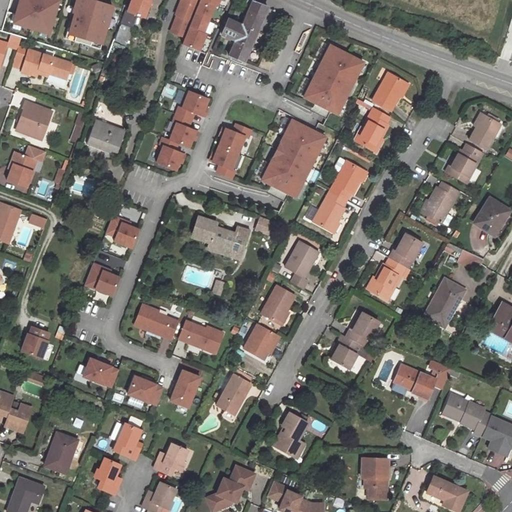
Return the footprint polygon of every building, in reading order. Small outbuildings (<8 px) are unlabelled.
[(58,2),(52,0),(19,0),(13,24),(49,34),(58,2)] [(112,8),(85,0),(76,0),(70,21),(72,22),(70,30),(67,29),(65,39),(100,49),(112,8)] [(131,0),(127,11),(136,14),(143,17),(149,0),(131,0)] [(180,0),(175,13),(177,15),(190,20),(193,13),(198,0),(180,0)] [(201,0),(198,0),(193,13),(208,19),(214,5),(201,0)] [(235,40),(228,55),(243,62),(253,38),(267,7),(249,0),(247,0),(245,5),(249,7),(241,25),(227,19),(221,34),(235,40)] [(124,10),(119,24),(120,24),(130,28),(136,14),(127,11),(124,10)] [(187,26),(203,33),(208,19),(193,13),(190,20),(187,26)] [(190,20),(177,15),(175,21),(187,26),(190,20)] [(173,26),(185,32),(187,26),(175,21),(173,26)] [(130,28),(120,24),(114,41),(124,45),(130,28)] [(183,37),(185,32),(173,26),(171,31),(183,37)] [(185,32),(183,37),(184,37),(181,44),(198,51),(205,34),(203,33),(187,26),(185,32)] [(18,47),(21,37),(9,34),(6,44),(6,45),(17,49),(18,47)] [(362,62),(329,45),(321,61),(324,62),(314,82),(311,80),(303,97),(314,103),(336,114),(345,97),(342,96),(352,76),(354,78),(362,62)] [(71,63),(18,47),(17,49),(15,53),(25,56),(20,69),(19,72),(35,77),(36,73),(37,72),(40,73),(41,70),(47,72),(47,73),(58,76),(60,71),(67,73),(71,63)] [(25,56),(15,53),(11,66),(20,69),(25,56)] [(398,96),(405,83),(388,73),(372,101),(390,111),(398,96)] [(49,75),(47,80),(58,84),(60,79),(49,75)] [(407,84),(405,83),(398,96),(400,97),(407,84)] [(207,99),(188,91),(181,107),(178,106),(172,122),(175,123),(168,139),(177,143),(188,147),(191,139),(194,131),(195,131),(187,128),(193,113),(201,116),(201,115),(204,108),(207,99)] [(41,140),(51,112),(24,102),(21,109),(23,110),(15,130),(41,140)] [(389,117),(373,108),(355,140),(373,151),(380,138),(387,125),(385,123),(389,117)] [(75,125),(81,127),(86,114),(80,112),(75,125)] [(475,127),(482,115),(479,113),(473,125),(475,127)] [(499,125),(482,115),(475,127),(469,140),(486,149),(499,125)] [(115,155),(124,131),(95,120),(85,143),(115,155)] [(307,128),(291,120),(283,136),(285,137),(277,152),(276,151),(261,180),(294,197),(303,180),(301,179),(315,152),(317,153),(325,137),(307,128)] [(232,132),(244,136),(247,138),(250,130),(235,124),(232,132)] [(69,140),(75,142),(81,127),(75,125),(69,140)] [(232,132),(224,129),(221,136),(220,140),(215,153),(214,154),(211,161),(211,162),(219,165),(231,169),(244,136),(232,132)] [(177,143),(168,139),(161,137),(158,145),(162,146),(155,162),(175,170),(178,162),(181,154),(182,153),(174,151),(177,143)] [(380,138),(373,151),(375,152),(383,140),(380,138)] [(482,153),(466,144),(462,151),(460,150),(452,163),(447,173),(465,183),(482,153)] [(44,152),(28,146),(24,155),(14,151),(10,163),(12,164),(10,170),(7,181),(26,188),(32,171),(29,170),(34,159),(36,160),(40,161),(44,152)] [(346,161),(329,191),(345,200),(349,193),(351,195),(359,181),(364,171),(346,161)] [(234,171),(231,169),(219,165),(215,172),(231,178),(234,171)] [(53,182),(59,185),(64,171),(58,169),(53,182)] [(458,191),(442,182),(438,189),(436,187),(429,201),(422,213),(440,223),(458,191)] [(345,200),(329,191),(319,210),(312,206),(305,218),(330,232),(336,221),(343,208),(341,207),(345,200)] [(498,219),(502,221),(509,211),(489,198),(473,223),(490,233),(498,219)] [(422,213),(429,201),(426,199),(420,211),(422,213)] [(20,209),(0,202),(0,240),(7,243),(20,209)] [(43,228),(46,219),(30,213),(27,222),(43,228)] [(129,226),(120,223),(121,220),(112,216),(105,233),(114,237),(112,241),(131,248),(135,239),(138,230),(129,226)] [(240,245),(243,246),(248,231),(236,227),(234,234),(214,227),(215,223),(197,217),(191,236),(209,242),(206,249),(235,258),(240,245)] [(276,224),(260,218),(255,230),(272,236),(276,224)] [(493,235),(502,221),(498,219),(490,233),(493,235)] [(336,221),(330,232),(333,233),(338,222),(336,221)] [(403,233),(393,250),(396,252),(406,235),(403,233)] [(393,250),(389,258),(407,269),(421,244),(406,235),(396,252),(393,250)] [(284,267),(295,274),(303,278),(310,266),(308,264),(315,251),(299,241),(284,267)] [(462,249),(457,263),(476,270),(482,259),(462,249)] [(308,264),(310,266),(317,252),(315,251),(308,264)] [(407,269),(389,258),(385,266),(383,264),(375,278),(368,290),(386,301),(401,275),(405,278),(409,270),(407,269)] [(103,268),(92,264),(84,285),(112,296),(119,278),(109,274),(101,271),(103,268)] [(295,274),(291,282),(302,288),(307,280),(303,278),(295,274)] [(368,290),(375,278),(373,277),(366,289),(368,290)] [(464,290),(444,279),(436,294),(439,296),(427,318),(444,327),(464,290)] [(218,295),(222,283),(216,281),(212,292),(218,295)] [(260,313),(278,323),(285,311),(294,296),(276,286),(260,313)] [(511,342),(511,313),(508,312),(510,308),(501,303),(493,317),(500,321),(494,332),(511,342)] [(158,311),(142,305),(133,325),(170,340),(177,322),(157,313),(158,311)] [(285,311),(278,323),(281,325),(288,313),(285,311)] [(360,311),(350,328),(353,329),(363,312),(360,311)] [(350,328),(345,337),(361,345),(364,347),(378,321),(363,312),(353,329),(350,328)] [(493,317),(487,328),(494,332),(500,321),(493,317)] [(205,328),(185,320),(177,338),(214,353),(223,332),(206,326),(205,328)] [(276,334),(257,323),(243,348),(262,359),(266,352),(276,334)] [(48,334),(30,328),(28,335),(26,335),(20,352),(41,359),(46,342),(45,341),(48,334)] [(280,336),(276,334),(266,352),(270,354),(280,336)] [(361,345),(345,337),(342,335),(337,343),(339,345),(331,360),(348,369),(359,348),(361,345)] [(339,345),(337,343),(328,358),(331,360),(339,345)] [(373,352),(364,347),(361,345),(359,348),(371,355),(373,352)] [(104,365),(90,359),(83,377),(110,388),(117,370),(104,365)] [(450,368),(432,360),(429,367),(434,369),(440,372),(439,375),(446,378),(447,373),(450,368)] [(431,377),(400,364),(392,381),(412,389),(410,392),(426,398),(432,384),(434,379),(431,377)] [(450,368),(447,373),(455,376),(458,371),(450,368)] [(440,372),(434,369),(431,377),(434,379),(432,384),(441,388),(446,378),(439,375),(440,372)] [(200,378),(182,371),(178,381),(170,400),(188,407),(200,378)] [(249,384),(232,375),(214,406),(223,411),(232,416),(240,400),(249,384)] [(151,384),(134,377),(128,394),(154,405),(161,388),(151,384)] [(412,389),(392,381),(391,384),(410,392),(412,389)] [(21,432),(30,408),(20,405),(17,412),(8,409),(12,397),(0,392),(0,416),(1,414),(7,416),(4,425),(21,432)] [(482,434),(489,416),(490,415),(482,412),(484,409),(450,395),(443,410),(462,418),(460,421),(460,423),(475,429),(473,433),(481,437),(482,434)] [(243,401),(240,400),(232,416),(223,411),(220,417),(230,423),(243,401)] [(442,413),(460,421),(462,418),(443,410),(442,413)] [(282,426),(283,427),(286,428),(280,440),(277,438),(273,446),(292,456),(295,449),(299,451),(304,444),(297,440),(307,423),(289,413),(282,426)] [(511,442),(511,426),(489,416),(482,434),(491,438),(487,448),(506,456),(511,442)] [(113,450),(129,458),(134,460),(136,455),(137,453),(138,451),(136,447),(133,446),(135,442),(140,430),(124,423),(113,450)] [(286,428),(283,427),(277,438),(280,440),(286,428)] [(59,434),(55,433),(49,450),(52,451),(59,434)] [(71,456),(76,442),(76,441),(59,434),(52,451),(49,450),(44,466),(65,473),(71,456)] [(82,444),(76,442),(71,456),(77,458),(82,444)] [(157,458),(156,461),(154,465),(153,468),(169,476),(172,468),(177,469),(186,450),(171,444),(166,455),(164,459),(161,457),(157,458)] [(108,492),(113,495),(116,489),(117,486),(115,482),(113,480),(114,476),(119,465),(103,458),(95,478),(100,480),(97,488),(108,492)] [(385,498),(386,459),(362,459),(361,478),(364,478),(363,487),(368,488),(368,497),(385,498)] [(241,487),(247,489),(253,474),(235,466),(228,481),(222,478),(216,493),(210,495),(213,504),(220,507),(229,504),(231,500),(233,495),(237,497),(241,487)] [(433,477),(426,492),(444,500),(441,504),(457,511),(466,492),(433,477)] [(42,487),(18,478),(5,511),(24,511),(29,501),(36,503),(42,487)] [(274,482),(272,481),(266,495),(269,496),(274,482)] [(144,500),(141,507),(146,509),(153,511),(158,511),(161,506),(167,509),(175,489),(159,482),(154,493),(152,498),(149,496),(145,498),(144,500)] [(287,488),(274,482),(269,496),(281,501),(278,509),(285,511),(321,511),(318,509),(312,508),(302,504),(303,500),(299,498),(299,496),(286,491),(287,488)] [(444,500),(426,492),(423,491),(420,498),(450,511),(456,511),(457,511),(441,504),(444,500)] [(213,504),(210,495),(205,497),(210,510),(220,507),(213,504)] [(310,503),(303,500),(302,504),(312,508),(318,509),(321,511),(321,504),(310,503)]
